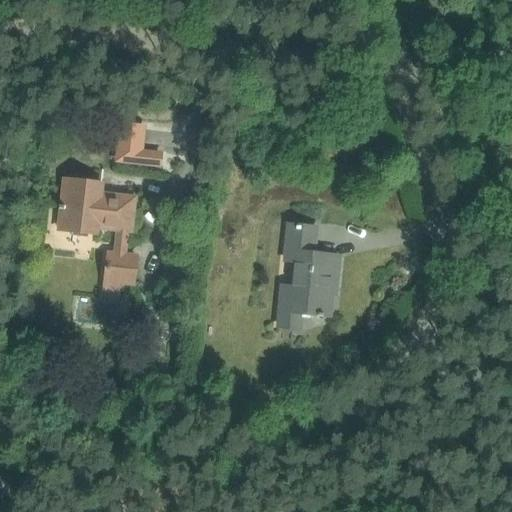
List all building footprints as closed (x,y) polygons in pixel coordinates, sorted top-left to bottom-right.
[(122,125),(118,161),(163,166),(164,156),(140,153),(143,127),(122,125)] [(56,230),(68,231),(72,232),(72,236),(87,237),(88,234),(95,235),(96,229),(116,231),(113,255),(108,254),(104,289),(117,290),(118,283),(133,285),(136,257),(125,256),(128,232),(130,233),(134,198),(120,197),(119,202),(100,200),(101,184),(63,180),(60,206),(59,206),(56,230)] [(289,226),(286,253),(296,254),(296,262),(293,289),(291,312),(310,314),(317,315),(317,316),(323,317),(323,315),(326,316),(327,312),(329,312),(331,295),(328,295),(330,277),(336,278),(338,257),(312,254),(315,228),(289,226)] [(138,358),(134,385),(173,391),(180,344),(166,342),(163,362),(138,358)] [(468,466),(465,440),(451,441),(454,468),(468,466)]
